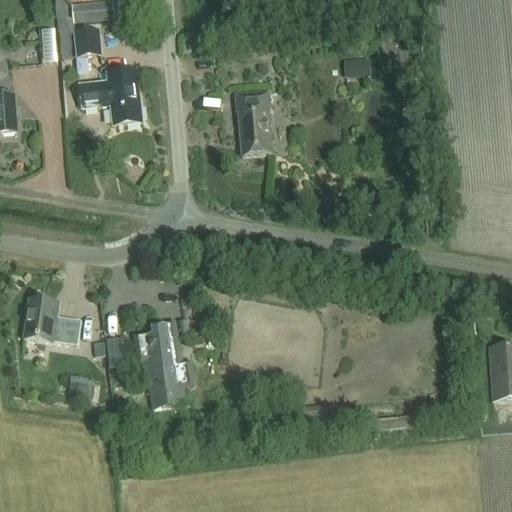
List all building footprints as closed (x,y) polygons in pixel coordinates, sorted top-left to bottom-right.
[(55,0),(56,14),(69,12),(68,0),(55,0)] [(75,28),(115,24),(113,6),(73,10),(75,28)] [(56,14),(61,52),(60,52),(61,63),(73,61),(72,51),(74,50),(69,12),(56,14)] [(80,61),(103,59),(100,34),(77,36),(80,61)] [(372,62),(359,63),(360,82),(373,81),(372,62)] [(113,133),(144,130),(138,77),(109,80),(110,89),(81,92),(84,116),(111,113),(113,133)] [(0,138),(17,137),(14,97),(0,98),(0,138)] [(268,115),(271,115),(270,98),(236,101),(237,117),(239,117),(243,163),(271,161),(268,115)] [(413,112),(402,113),(404,132),(415,131),(413,112)] [(59,309),(30,305),(24,344),(53,349),(54,348),(78,351),(81,327),(65,324),(65,326),(57,325),(59,309)] [(193,364),(177,367),(177,364),(179,363),(174,329),(152,333),(153,340),(137,342),(140,357),(141,357),(142,365),(145,365),(152,414),(183,410),(181,393),(197,391),(193,364)] [(496,406),(511,405),(511,349),(490,352),(496,406)] [(75,394),(96,399),(100,382),(80,377),(75,394)] [(378,423),(379,423),(378,420),(366,421),(366,423),(337,426),(335,409),(294,413),(296,439),(367,432),(368,440),(380,439),(380,433),(379,433),(378,423)] [(411,420),(379,423),(378,423),(379,433),(380,433),(412,431),(411,420)]
